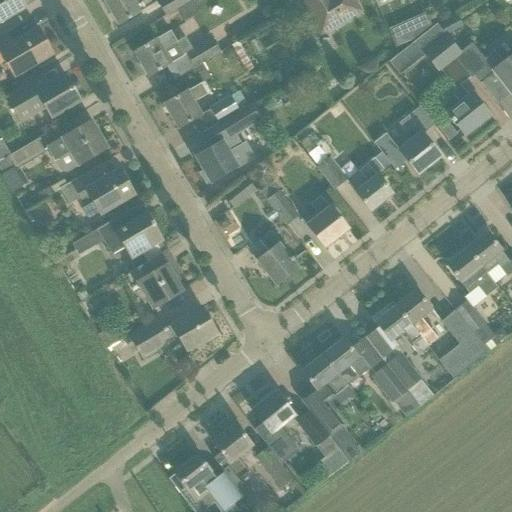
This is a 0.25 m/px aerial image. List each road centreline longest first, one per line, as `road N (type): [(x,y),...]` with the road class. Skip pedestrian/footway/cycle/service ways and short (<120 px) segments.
road 1 (residential): [(266,341),(64,0)]
road 2 (residential): [(266,341),(511,146)]
road 3 (residential): [(71,494),(266,341)]
